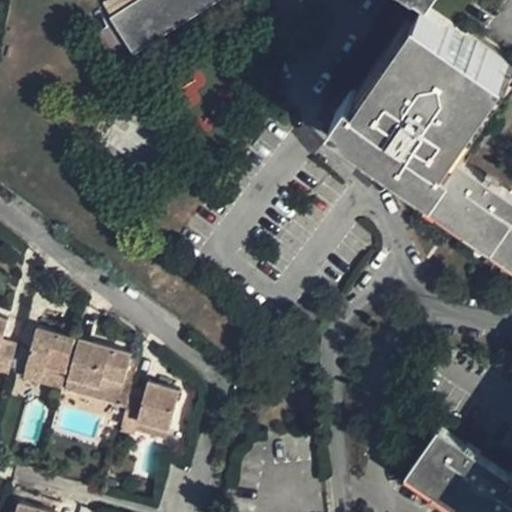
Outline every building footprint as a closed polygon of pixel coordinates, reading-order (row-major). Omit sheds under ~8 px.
[(212,0),(138,0),(113,16),(135,49),(212,0)] [(338,111),(440,182),(457,158),(448,151),(509,64),(429,6),(425,3),(362,93),(355,88),(338,111)] [(511,195),(457,158),(440,182),(427,202),(511,260),(511,195)] [(17,365),(56,376),(67,338),(29,327),(17,365)] [(79,364),(84,343),(71,339),(65,361),(79,364)] [(0,373),(0,374),(8,346),(0,343),(0,373)] [(65,361),(57,389),(71,393),(74,381),(112,393),(122,354),(84,343),(79,364),(65,361)] [(112,393),(109,404),(117,406),(122,391),(131,357),(122,354),(112,393)] [(56,376),(17,365),(14,377),(53,387),(56,376)] [(71,393),(109,404),(112,393),(74,381),(71,393)] [(117,406),(111,431),(133,437),(134,433),(137,423),(167,432),(178,393),(147,385),(144,397),(122,391),(117,406)] [(167,432),(137,423),(134,433),(139,434),(165,441),(167,432)] [(398,484),(440,511),(511,511),(511,475),(438,426),(398,484)] [(12,502),(9,511),(48,511),(49,511),(12,502)]
